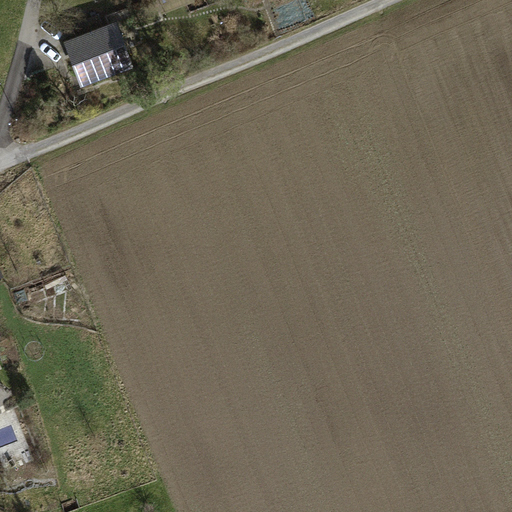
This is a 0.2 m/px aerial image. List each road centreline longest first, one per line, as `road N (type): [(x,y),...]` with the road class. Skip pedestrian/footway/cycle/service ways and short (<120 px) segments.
road 1 (track): [(383,0),(0,156)]
road 2 (unclassified): [(33,0),(0,133)]
